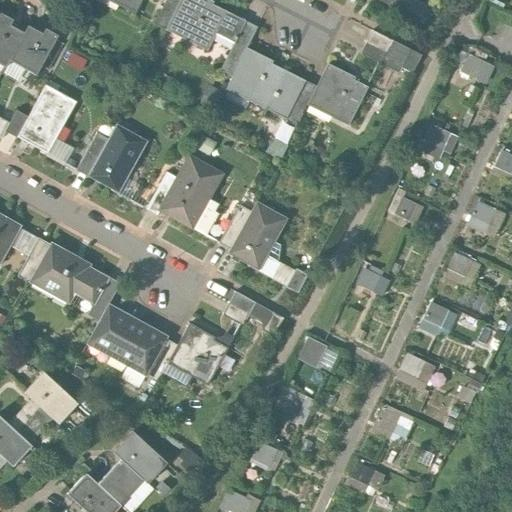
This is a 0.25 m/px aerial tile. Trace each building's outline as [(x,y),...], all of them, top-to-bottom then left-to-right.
[(108,0),(136,14),(142,0),(108,0)] [(167,0),(155,25),(166,31),(181,0),(167,0)] [(209,0),(181,0),(166,31),(207,51),(216,33),(226,13),(212,6),(214,2),(209,0)] [(376,0),(394,9),(398,0),(376,0)] [(444,12),(419,0),(398,0),(394,9),(435,29),(444,12)] [(0,62),(6,66),(10,59),(25,33),(11,24),(14,19),(2,12),(0,15),(0,62)] [(216,33),(235,43),(246,22),(226,13),(216,33)] [(224,65),(237,72),(248,50),(258,29),(246,22),(235,43),(224,65)] [(29,26),(25,33),(10,59),(37,74),(41,66),(56,41),(58,36),(46,28),(43,34),(29,26)] [(372,32),(361,55),(399,74),(402,69),(412,74),(421,56),(372,32)] [(64,45),(56,41),(41,66),(49,70),(64,45)] [(273,62),(248,50),(237,72),(227,90),(287,120),(306,82),(271,65),(273,62)] [(460,69),(484,80),(492,63),(468,52),(460,69)] [(138,67),(126,60),(120,71),(132,78),(138,67)] [(329,64),(317,88),(308,106),(349,126),(368,88),(354,81),(355,78),(329,64)] [(298,125),(308,106),(317,88),(306,82),(287,120),(298,125)] [(18,137),(48,154),(56,139),(76,102),(46,86),(28,118),(18,137)] [(17,138),(18,137),(28,118),(17,112),(10,124),(6,131),(17,138)] [(0,139),(1,140),(6,131),(10,124),(0,118),(0,139)] [(439,156),(449,131),(430,123),(420,149),(439,156)] [(146,141),(117,124),(109,139),(89,173),(119,190),(146,141)] [(88,176),(89,173),(109,139),(98,132),(77,170),(88,176)] [(203,136),(197,147),(210,154),(215,143),(203,136)] [(74,149),(56,139),(48,154),(46,156),(64,166),(74,149)] [(492,165),(511,174),(511,152),(501,147),(492,165)] [(178,179),(161,210),(192,227),(221,175),(190,157),(178,179)] [(157,216),(161,210),(178,179),(167,173),(146,210),(157,216)] [(466,225),(486,231),(495,204),(474,198),(466,225)] [(241,259),(259,269),(273,243),(286,220),(257,204),(252,214),(231,251),(229,254),(234,257),(232,259),(239,263),(241,259)] [(219,244),(231,251),(252,214),(240,207),(219,244)] [(20,226),(0,214),(0,261),(10,244),(19,228),(20,226)] [(39,239),(19,228),(10,244),(29,255),(39,239)] [(52,246),(39,239),(29,255),(17,278),(30,285),(32,281),(52,246)] [(53,243),(52,246),(32,281),(70,303),(76,291),(95,302),(109,277),(89,267),(91,264),(53,243)] [(280,247),(273,243),(259,269),(257,272),(298,295),(308,277),(296,270),(295,273),(277,264),(279,260),(280,247)] [(451,250),(442,277),(469,286),(478,260),(451,250)] [(360,286),(382,295),(390,278),(368,268),(360,286)] [(121,284),(109,277),(95,302),(88,315),(100,322),(109,305),(121,284)] [(243,325),(256,302),(236,291),(223,314),(243,325)] [(444,338),(456,311),(429,299),(417,326),(444,338)] [(167,337),(109,305),(100,322),(88,343),(145,375),(165,339),(167,337)] [(284,318),(273,312),(264,329),(275,335),(284,318)] [(190,323),(177,346),(167,365),(207,387),(228,349),(213,341),(215,337),(190,323)] [(299,356),(328,366),(335,348),(305,338),(299,356)] [(177,346),(165,339),(145,375),(157,382),(167,365),(177,346)] [(421,389),(433,363),(406,351),(394,377),(421,389)] [(33,398),(9,423),(31,443),(53,418),(60,424),(80,403),(45,371),(26,391),(33,398)] [(303,420),(311,398),(281,387),(273,409),(303,420)] [(381,402),(370,430),(403,444),(414,416),(381,402)] [(34,445),(31,443),(9,423),(0,413),(0,468),(7,461),(13,467),(34,445)] [(113,454),(120,460),(141,480),(147,485),(168,463),(134,431),(113,454)] [(275,468),(282,449),(258,440),(251,459),(275,468)] [(119,504),(141,480),(120,460),(98,484),(119,504)] [(356,460),(346,480),(364,489),(374,469),(356,460)] [(115,511),(122,506),(119,504),(98,484),(87,474),(67,495),(85,511),(115,511)] [(227,487),(219,505),(235,511),(244,511),(251,498),(227,487)]
